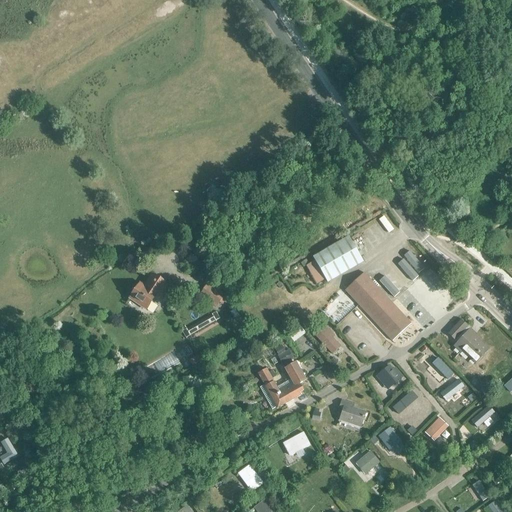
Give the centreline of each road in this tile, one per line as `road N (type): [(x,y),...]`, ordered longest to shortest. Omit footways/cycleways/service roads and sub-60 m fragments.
road 1 (unclassified): [(121,511),(480,295)]
road 2 (tertiary): [(480,295),(386,190),(260,0)]
